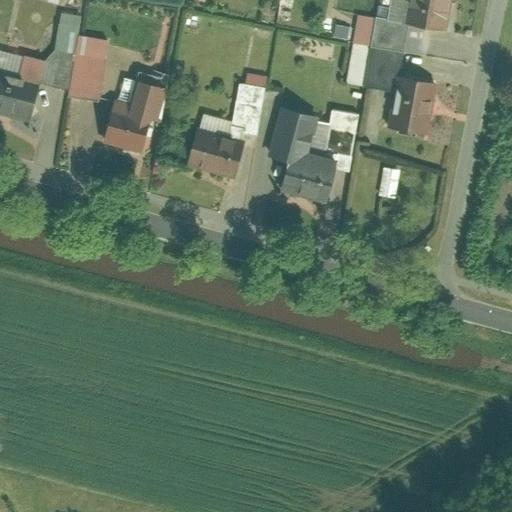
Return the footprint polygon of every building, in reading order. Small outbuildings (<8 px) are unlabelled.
[(404,0),(399,28),(408,29),(447,37),(454,0),(404,0)] [(373,49),(403,55),(408,29),(399,28),(378,23),(373,49)] [(105,45),(80,39),(67,99),(97,106),(107,62),(102,61),(105,45)] [(365,89),(395,95),(398,81),(403,55),(373,49),(365,89)] [(18,82),(0,77),(0,118),(28,126),(45,68),(24,62),(18,82)] [(428,142),(438,89),(398,81),(395,95),(387,134),(428,142)] [(168,94),(139,86),(132,111),(114,106),(103,147),(150,160),(168,94)] [(320,122),(284,114),(271,168),(287,172),(282,197),(329,208),(339,166),(312,160),(320,122)] [(246,149),(198,135),(188,171),(235,184),(246,149)] [(388,166),(383,195),(400,198),(405,169),(388,166)]
